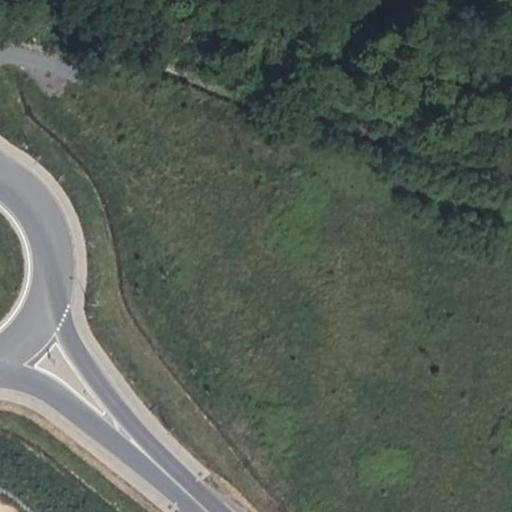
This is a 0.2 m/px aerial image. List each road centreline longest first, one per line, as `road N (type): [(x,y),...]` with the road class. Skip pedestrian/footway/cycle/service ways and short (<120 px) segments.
road 1 (primary): [(148,460),(49,311)]
road 2 (primary): [(0,378),(34,386),(148,460)]
road 3 (primary): [(49,311),(54,247),(43,216),(0,175)]
